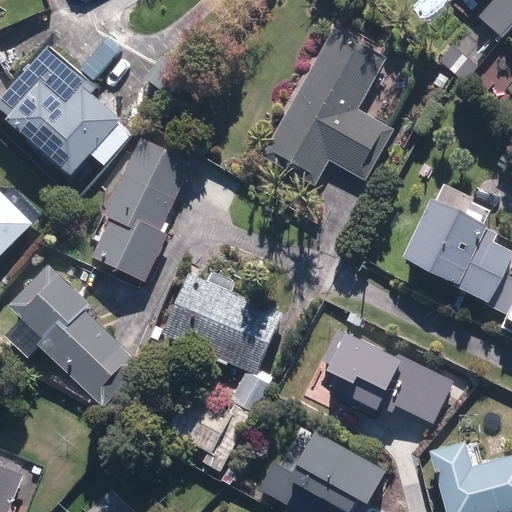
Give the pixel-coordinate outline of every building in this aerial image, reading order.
[(511,0),(488,0),(473,17),(499,40),(511,24),(511,0)] [(378,71),(375,71),(382,58),(329,28),(257,156),(312,187),(326,162),(361,182),(390,131),(353,109),(368,83),(374,88),(380,86),(384,81),(383,74),(378,71)] [(51,166),(64,176),(83,153),(101,168),(131,132),(86,95),(92,87),(43,46),(32,59),(43,69),(19,98),(6,87),(0,93),(0,115),(2,117),(0,120),(0,122),(44,160),(41,162),(48,168),(51,166)] [(86,256),(139,283),(151,259),(156,258),(160,249),(159,244),(163,236),(160,234),(165,225),(160,222),(189,166),(136,139),(97,214),(105,218),(86,256)] [(0,253),(40,214),(11,184),(0,195),(0,253)] [(498,314),(511,287),(511,280),(498,273),(508,255),(486,243),(490,236),(423,200),(392,257),(498,314)] [(30,344),(100,408),(139,365),(79,311),(85,305),(39,263),(0,305),(0,306),(35,338),(30,344)] [(222,363),(252,375),(278,314),(182,274),(157,335),(213,359),(211,362),(221,366),(222,363)] [(511,287),(498,314),(496,318),(511,326),(511,287)] [(341,371),(332,386),(387,416),(396,399),(434,420),(455,382),(351,325),(329,365),(341,371)] [(226,399),(250,414),(266,388),(242,374),(226,399)] [(200,464),(217,473),(247,415),(228,405),(224,413),(182,391),(160,432),(205,455),(200,464)] [(310,511),(353,511),(356,508),(362,511),(388,466),(317,427),(295,467),(276,456),(261,484),(310,511)] [(436,448),(454,511),(494,511),(511,507),(511,455),(476,466),(469,439),(436,448)] [(0,511),(2,511),(17,477),(0,470),(0,511)]
